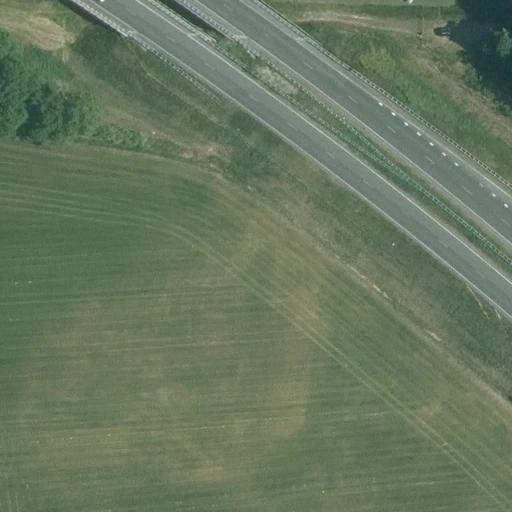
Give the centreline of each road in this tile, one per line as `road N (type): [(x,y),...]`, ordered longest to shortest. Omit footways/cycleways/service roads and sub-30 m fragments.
road 1 (trunk): [(107,0),(330,157),(511,301)]
road 2 (trunk): [(511,229),(218,0)]
